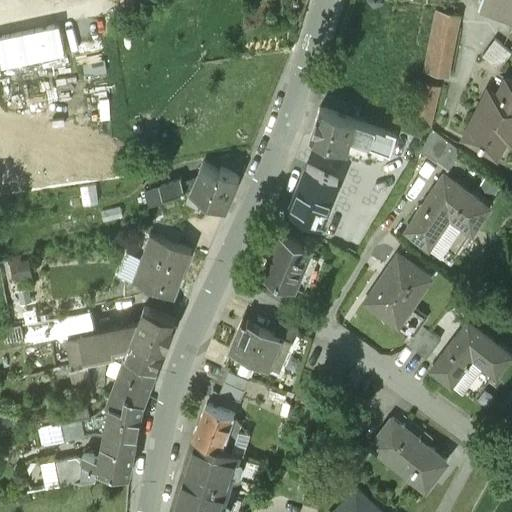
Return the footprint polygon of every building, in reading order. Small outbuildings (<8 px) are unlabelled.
[(511,0),(480,0),(479,3),(502,12),(511,15),(511,0)] [(460,9),(437,5),(425,64),(448,69),(460,9)] [(60,22),(0,34),(0,62),(66,49),(60,22)] [(496,33),(483,49),(499,61),(511,45),(496,33)] [(440,75),(418,70),(411,98),(433,103),(440,75)] [(511,74),(506,72),(493,98),(483,93),(465,127),(498,145),(511,119),(511,74)] [(433,103),(411,98),(408,109),(430,114),(433,103)] [(355,115),(321,104),(312,130),(347,141),(351,130),(355,115)] [(375,121),(355,115),(351,130),(370,136),(375,121)] [(375,121),(370,136),(369,140),(391,147),(397,128),(375,121)] [(462,142),(433,121),(420,144),(448,163),(462,142)] [(339,174),(307,160),(290,201),(322,214),(339,174)] [(241,174),(223,166),(221,169),(205,162),(192,188),(190,196),(202,203),(206,194),(227,204),(241,174)] [(471,186),(445,168),(435,181),(434,181),(415,209),(416,209),(407,222),(430,238),(441,222),(442,223),(453,208),(460,213),(470,211),(478,217),(492,198),(472,184),(471,186)] [(181,178),(146,190),(151,202),(185,190),(181,178)] [(173,238),(177,227),(159,220),(156,220),(152,229),(173,238)] [(314,239),(279,224),(262,265),(276,271),(297,279),(314,239)] [(173,238),(152,229),(135,274),(176,290),(194,245),(173,238)] [(433,269),(399,245),(366,294),(399,317),(433,269)] [(297,279),(276,271),(269,286),(292,297),(300,280),(297,279)] [(90,303),(66,309),(70,332),(95,326),(90,303)] [(177,317),(145,305),(139,321),(70,336),(74,359),(117,349),(117,345),(131,341),(134,332),(166,344),(177,317)] [(274,327),(244,314),(243,316),(247,317),(243,326),(240,325),(233,344),(268,359),(280,330),(280,329),(274,327)] [(299,324),(280,314),(274,327),(280,329),(280,330),(293,337),(299,324)] [(511,350),(468,318),(456,334),(454,333),(445,345),(447,346),(439,357),(438,357),(432,365),(451,380),(465,362),(468,364),(472,359),(468,357),(473,350),(497,367),(511,350)] [(422,320),(407,339),(417,346),(431,327),(422,320)] [(441,334),(431,327),(417,346),(426,353),(441,334)] [(158,363),(166,344),(134,332),(131,341),(127,353),(158,363)] [(158,363),(127,353),(110,399),(112,401),(124,403),(127,391),(144,398),(158,363)] [(108,359),(87,364),(92,383),(106,380),(108,359)] [(250,373),(230,365),(221,386),(242,394),(250,373)] [(136,446),(144,398),(127,391),(124,403),(112,401),(110,399),(106,398),(90,411),(59,418),(64,437),(96,432),(105,432),(104,439),(136,446)] [(88,399),(57,405),(51,407),(54,415),(59,418),(90,411),(88,399)] [(235,407),(208,399),(195,430),(224,439),(235,407)] [(421,431),(404,418),(403,420),(392,412),(371,440),(388,453),(394,447),(431,476),(447,455),(419,434),(421,431)] [(369,444),(349,429),(341,450),(354,463),(369,444)] [(224,439),(195,430),(172,502),(206,511),(219,511),(240,444),(224,439)] [(136,446),(104,439),(101,453),(85,449),(83,453),(79,453),(55,459),(61,482),(97,474),(99,464),(131,471),(136,446)] [(388,511),(357,483),(329,511),(388,511)]
